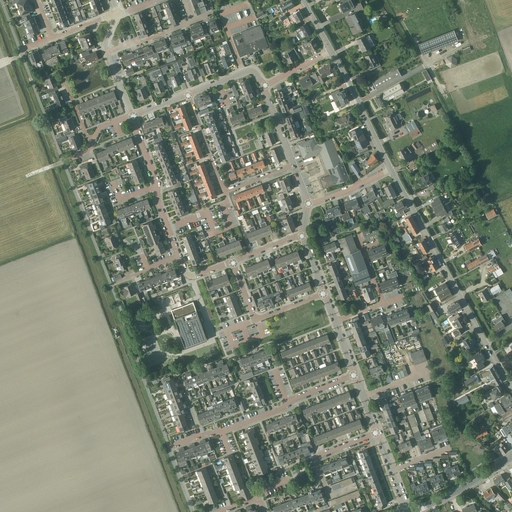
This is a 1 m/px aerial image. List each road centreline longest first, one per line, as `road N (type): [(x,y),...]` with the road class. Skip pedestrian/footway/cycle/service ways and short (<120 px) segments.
road 1 (residential): [(511,387),(390,168)]
road 2 (residential): [(293,165),(223,189),(187,93)]
road 3 (residential): [(324,293),(255,320),(232,262)]
road 4 (residential): [(357,485),(328,496),(317,457),(377,433)]
road 5 (residential): [(390,168),(331,50)]
road 6 (residential): [(173,446),(287,404)]
